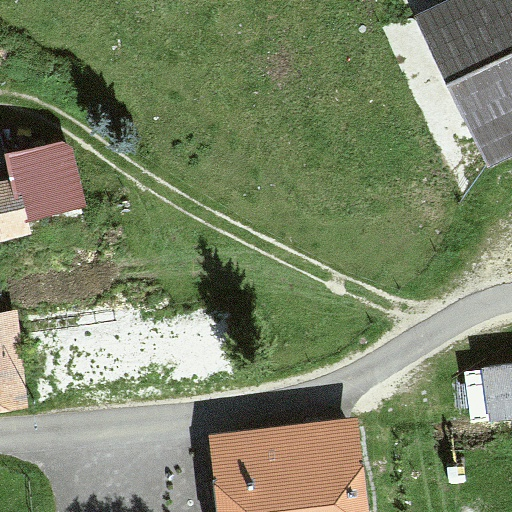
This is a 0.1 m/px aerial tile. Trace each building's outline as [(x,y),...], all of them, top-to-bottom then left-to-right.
[(511,0),(460,0),(419,20),(489,161),(511,150),(511,0)] [(0,118),(0,117),(0,179),(14,176),(0,118)] [(8,150),(14,176),(0,179),(0,230),(31,223),(28,208),(83,195),(71,142),(63,137),(8,150)] [(6,317),(0,317),(0,397),(16,396),(6,317)] [(511,361),(483,365),(489,415),(511,412),(511,361)] [(357,511),(348,432),(214,449),(222,511),(357,511)]
